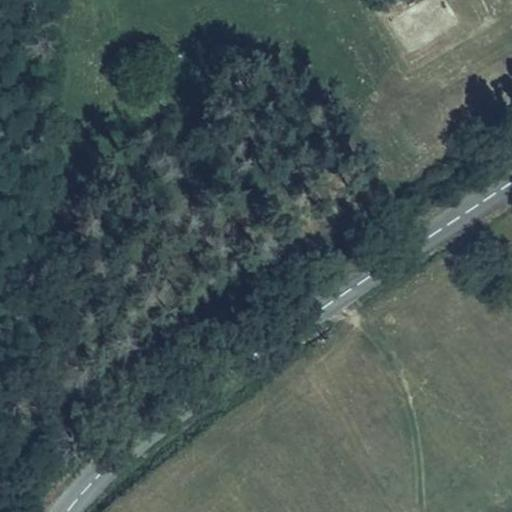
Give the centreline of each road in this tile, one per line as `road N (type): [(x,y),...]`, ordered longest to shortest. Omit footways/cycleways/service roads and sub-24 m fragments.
road 1 (tertiary): [(511,181),(155,424),(63,511)]
road 2 (unknown): [(103,467),(48,480),(23,453),(11,419),(10,321),(24,209),(20,0)]
